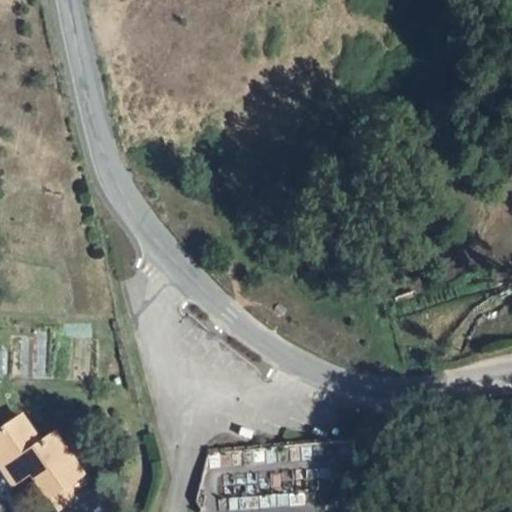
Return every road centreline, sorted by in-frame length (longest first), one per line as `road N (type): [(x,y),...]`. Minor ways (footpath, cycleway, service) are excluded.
road 1 (tertiary): [(187,286),(118,192),(68,0)]
road 2 (tertiary): [(366,385),(297,358),(187,286)]
road 3 (unclassified): [(196,418),(356,420),(366,385)]
road 4 (unclassified): [(187,286),(158,327),(196,418)]
road 5 (tertiary): [(511,372),(432,388),(366,385)]
